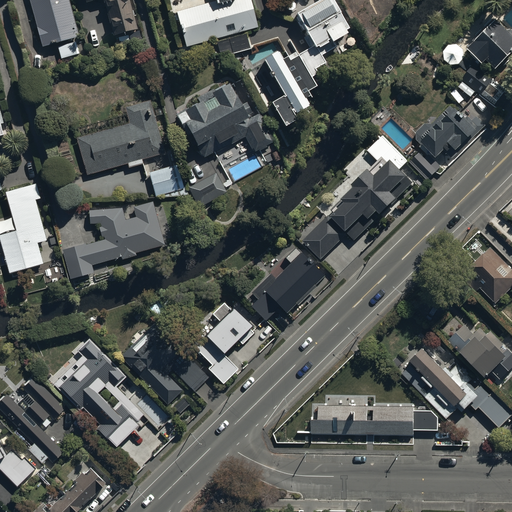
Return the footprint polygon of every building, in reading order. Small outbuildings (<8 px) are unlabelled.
[(79,35),(69,0),(29,0),(42,45),(79,35)] [(138,27),(129,0),(86,0),(86,1),(90,0),(102,0),(113,34),(138,27)] [(251,0),(213,0),(176,9),(185,46),(215,39),(219,54),(250,46),(246,29),(258,26),(251,0)] [(317,82),(314,78),(320,74),(315,67),(329,58),(330,60),(359,43),(339,9),(334,0),(314,0),(296,11),(307,28),(306,29),(314,44),(299,53),(298,52),(290,58),(287,53),(282,56),(277,48),(264,56),(285,92),(272,100),(285,122),(298,114),(295,110),(309,101),(305,95),(310,92),(308,88),(317,82)] [(511,29),(510,27),(509,29),(496,16),(494,18),(467,45),(481,60),(486,56),(496,66),(511,49),(511,29)] [(468,69),(463,76),(482,91),(484,89),(498,99),(506,88),(464,56),(463,48),(457,42),(448,43),(443,50),(444,58),(451,64),(459,63),(468,69)] [(196,102),(177,111),(187,131),(190,130),(203,155),(215,149),(216,151),(246,136),(253,151),(274,140),(259,112),(249,117),(247,114),(252,111),(247,101),(242,103),(230,79),(194,98),(196,102)] [(141,157),(165,150),(150,97),(124,105),(129,120),(76,135),(87,172),(128,161),(129,165),(142,161),(141,157)] [(416,131),(416,138),(423,146),(425,144),(436,154),(443,148),(452,157),(485,123),(476,115),(471,119),(466,114),(465,116),(452,103),(432,123),(425,122),(416,131)] [(417,150),(409,159),(428,179),(441,166),(429,153),(424,157),(417,150)] [(345,199),(330,215),(329,214),(302,240),(320,258),(347,231),(354,239),(412,181),(405,174),(407,172),(391,156),(374,172),(367,165),(351,181),(353,183),(341,195),(345,199)] [(177,165),(150,172),(156,197),(188,195),(186,187),(184,188),(177,165)] [(226,191),(215,172),(189,186),(199,205),(226,191)] [(45,238),(35,197),(40,196),(36,180),(4,188),(14,226),(0,229),(0,233),(9,269),(42,261),(36,240),(45,238)] [(163,241),(152,198),(133,203),(135,213),(124,215),(122,205),(90,206),(90,220),(100,220),(101,223),(99,224),(101,233),(104,233),(104,235),(60,246),(68,275),(94,268),(91,261),(121,253),(122,255),(136,251),(135,248),(163,241)] [(511,283),(511,267),(489,245),(461,274),(476,290),(481,285),(496,300),(511,283)] [(324,274),(301,251),(276,276),(270,270),(250,289),(258,297),(250,305),(265,319),(280,304),(286,311),(296,301),(298,303),(316,285),(314,283),(324,274)] [(251,324),(233,307),(230,308),(222,301),(211,312),(218,319),(205,333),(200,329),(187,342),(210,363),(205,368),(222,384),(238,368),(222,353),(251,324)] [(155,321),(120,355),(168,404),(183,389),(168,374),(174,368),(191,386),(205,372),(155,321)] [(463,321),(448,336),(483,373),(490,366),(499,376),(511,364),(511,350),(489,327),(486,330),(478,322),(471,330),(463,321)] [(127,374),(89,336),(78,347),(86,356),(57,385),(115,442),(145,411),(117,384),(127,374)] [(411,359),(401,369),(446,415),(461,400),(464,403),(468,399),(475,406),(478,403),(499,424),(511,411),(511,410),(493,391),(489,394),(487,392),(488,391),(478,381),(477,383),(456,361),(452,365),(445,358),(442,362),(421,341),(407,355),(411,359)] [(6,393),(0,399),(0,408),(34,442),(28,448),(42,462),(49,456),(53,461),(64,450),(38,425),(50,413),(54,417),(64,406),(33,375),(23,385),(29,391),(17,404),(6,393)] [(317,420),(310,420),(310,434),(413,435),(413,430),(437,430),(437,417),(431,411),(413,411),(413,407),(318,405),(317,420)] [(0,467),(17,485),(36,467),(24,455),(22,457),(12,447),(7,452),(0,439),(0,467)] [(76,511),(108,480),(93,466),(86,474),(84,472),(48,508),(44,504),(35,511),(76,511)]
